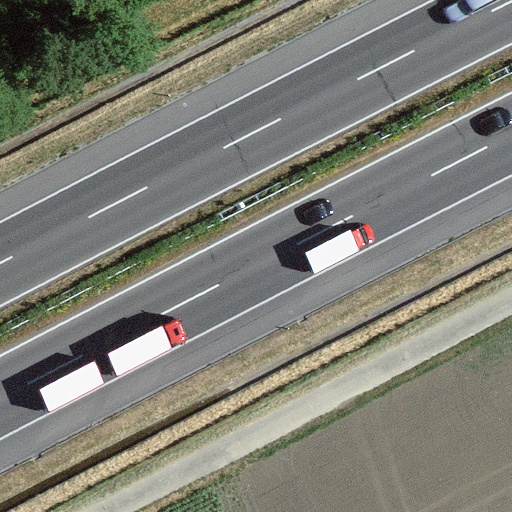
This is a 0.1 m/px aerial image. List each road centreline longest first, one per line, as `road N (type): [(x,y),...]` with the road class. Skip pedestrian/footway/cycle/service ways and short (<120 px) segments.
road 1 (motorway): [(0,399),(511,135)]
road 2 (motorway): [(511,1),(0,264)]
road 3 (track): [(511,301),(105,511)]
